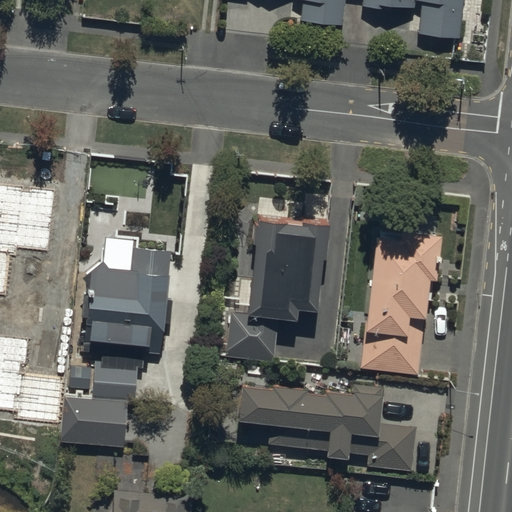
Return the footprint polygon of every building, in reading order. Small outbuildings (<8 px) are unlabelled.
[(458,35),(460,0),(298,0),(297,20),(341,23),(342,0),(357,0),(357,1),(418,6),(416,32),(458,35)] [(323,219),(296,216),(296,218),(251,216),(243,310),(228,309),(225,354),(272,358),(275,314),(292,316),(293,305),(311,306),(315,253),(321,253),(323,219)] [(395,233),(371,231),(357,364),(415,370),(422,299),(427,299),(430,265),(433,266),(437,232),(396,227),(395,233)] [(0,328),(47,333),(55,242),(0,237),(0,328)] [(130,245),(129,264),(105,262),(97,255),(77,272),(84,282),(81,348),(99,349),(98,357),(91,357),(89,395),(133,397),(134,366),(140,366),(141,349),(157,350),(159,319),(168,319),(169,297),(161,297),(162,271),(166,271),(167,246),(130,245)] [(58,405),(63,353),(37,351),(33,403),(58,405)] [(236,382),(234,415),(270,418),(268,443),(322,447),(322,452),(343,454),(343,451),(364,452),(363,464),(408,468),(412,424),(376,421),(379,385),(349,383),(349,390),(322,388),(322,390),(301,388),(301,383),(270,381),(270,385),(236,382)] [(108,489),(106,511),(186,511),(187,495),(108,489)]
